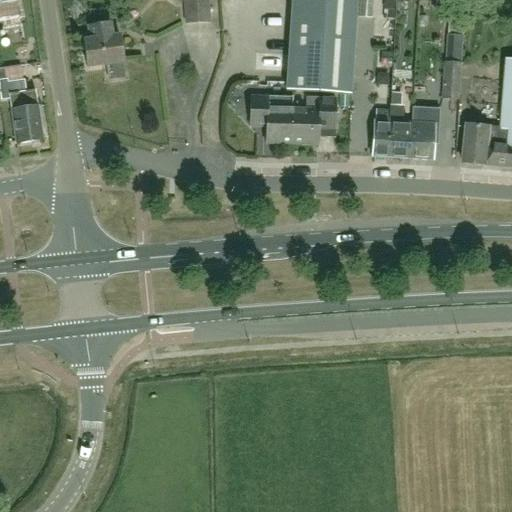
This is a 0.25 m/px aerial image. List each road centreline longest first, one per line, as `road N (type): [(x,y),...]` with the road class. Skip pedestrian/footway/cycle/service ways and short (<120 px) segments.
road 1 (unclassified): [(511,193),(213,179),(94,149),(67,151)]
road 2 (primary): [(511,232),(77,260)]
road 3 (unclassified): [(207,316),(214,333),(511,314)]
road 4 (primary): [(207,316),(511,297)]
road 5 (unclassified): [(67,151),(46,0)]
road 6 (primary): [(83,329),(207,316)]
